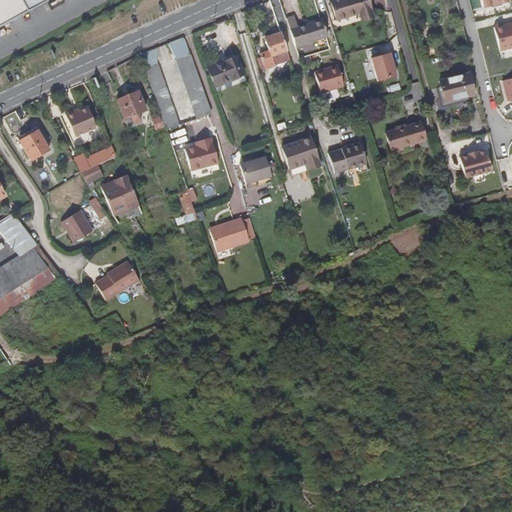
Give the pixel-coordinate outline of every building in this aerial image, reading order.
[(0,0),(0,27),(49,0),(0,0)] [(359,13),(360,18),(373,15),(368,0),(330,0),(335,19),(359,13)] [(326,35),(322,20),(297,27),(293,13),(286,15),(295,44),(326,35)] [(501,51),(511,48),(511,24),(510,25),(511,26),(505,27),(504,26),(504,25),(501,24),(497,25),(495,28),(501,51)] [(283,33),(267,38),(273,56),(289,51),(283,33)] [(290,54),(289,51),(273,56),(274,59),(290,54)] [(210,67),(219,86),(248,74),(239,54),(210,67)] [(390,55),(372,60),(378,83),(396,78),(390,55)] [(208,117),(213,115),(192,56),(178,60),(199,126),(209,123),(208,117)] [(176,113),(160,64),(147,68),(160,104),(164,117),(176,113)] [(322,92),(345,85),(338,64),(315,71),(322,92)] [(250,78),(248,74),(219,86),(221,90),(250,78)] [(474,97),(469,75),(440,83),(446,104),(474,97)] [(137,84),(115,92),(126,119),(139,115),(136,107),(144,104),(137,84)] [(164,117),(160,104),(155,106),(157,112),(154,113),(157,122),(165,119),(164,117)] [(75,111),(67,114),(83,152),(105,143),(89,107),(76,113),(75,111)] [(424,139),(418,122),(404,128),(403,126),(393,129),(394,131),(384,134),(391,154),(402,150),(402,147),(424,139)] [(50,150),(39,130),(21,141),(32,161),(50,150)] [(203,144),(186,149),(193,170),(220,162),(212,137),(202,140),(203,144)] [(321,167),(312,138),(284,148),(292,176),(321,167)] [(329,156),(336,176),(368,165),(361,146),(329,156)] [(460,157),(466,178),(493,171),(487,150),(478,152),(478,151),(469,153),(469,154),(460,157)] [(274,177),(268,157),(242,165),(248,185),(274,177)] [(103,175),(99,165),(81,172),(87,182),(103,175)] [(144,213),(128,176),(116,180),(118,184),(104,190),(114,215),(120,223),(144,213)] [(275,182),(274,177),(248,185),(249,190),(275,182)] [(103,186),(104,190),(118,184),(116,180),(103,186)] [(181,190),(187,207),(195,204),(187,182),(182,184),(184,189),(181,190)] [(108,217),(96,197),(90,201),(101,221),(108,217)] [(81,210),(62,222),(74,242),(93,231),(81,210)] [(15,211),(0,220),(0,229),(17,256),(38,242),(15,211)] [(249,240),(242,216),(227,221),(228,224),(210,230),(217,250),(249,240)] [(38,242),(17,256),(0,266),(0,313),(61,273),(59,271),(38,242)] [(138,281),(127,262),(107,274),(108,276),(95,283),(105,300),(138,281)] [(136,346),(139,352),(144,349),(142,343),(136,346)]
